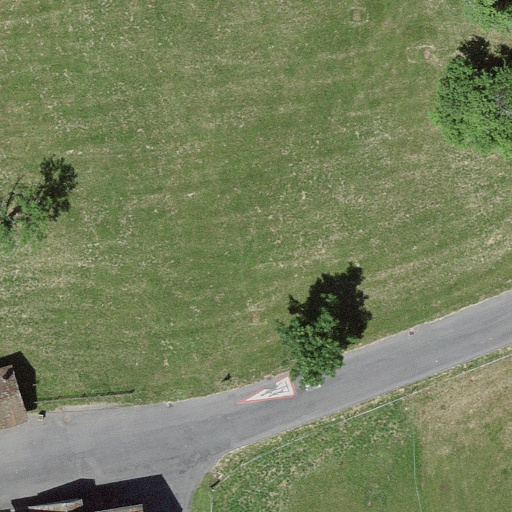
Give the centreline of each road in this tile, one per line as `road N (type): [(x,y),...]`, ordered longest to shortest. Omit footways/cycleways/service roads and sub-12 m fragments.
road 1 (unclassified): [(165,451),(511,320)]
road 2 (unclassified): [(0,478),(165,451)]
